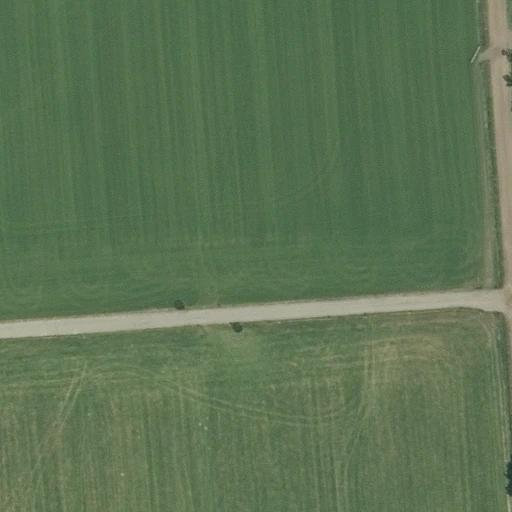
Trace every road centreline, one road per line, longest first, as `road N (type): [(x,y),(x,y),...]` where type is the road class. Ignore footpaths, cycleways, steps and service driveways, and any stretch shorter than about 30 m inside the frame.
road 1 (unknown): [(511,305),(0,333)]
road 2 (track): [(495,0),(511,229)]
